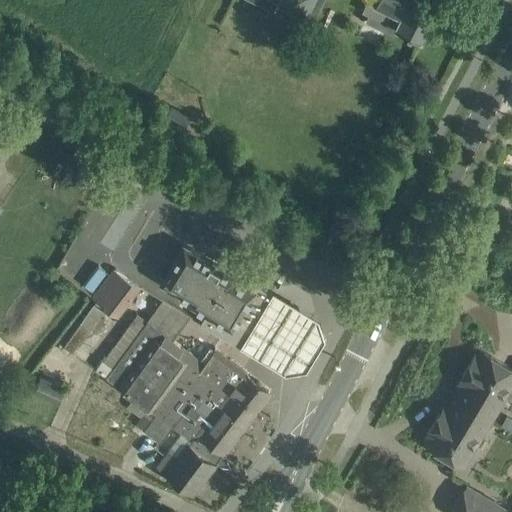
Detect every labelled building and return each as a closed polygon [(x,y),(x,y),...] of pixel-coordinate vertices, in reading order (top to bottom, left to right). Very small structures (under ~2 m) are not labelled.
[(267,0),(250,0),(272,11),(276,4),(267,0)] [(277,0),(276,4),(305,19),(314,0),(277,0)] [(391,32),(394,26),(420,39),(437,5),(427,0),(375,0),(374,2),(369,0),(366,0),(362,10),(368,14),(365,20),(391,32)] [(171,108),(163,121),(181,131),(189,118),(171,108)] [(183,247),(164,279),(162,281),(189,297),(192,292),(210,303),(200,321),(241,346),(252,327),(251,327),(272,292),(255,282),(251,290),(232,278),(233,276),(183,247)] [(86,285),(94,291),(109,272),(102,266),(86,285)] [(92,298),(117,315),(140,286),(114,268),(92,298)] [(252,327),(241,346),(284,371),(304,368),(322,339),(316,319),(272,292),(251,327),(252,327)] [(148,328),(136,345),(243,427),(269,393),(245,374),(246,372),(215,348),(203,363),(165,333),(161,338),(148,328)] [(189,439),(216,462),(243,427),(136,345),(110,380),(152,411),(172,426),(189,439)] [(464,388),(457,399),(490,419),(511,383),(511,369),(481,351),(478,356),(474,354),(457,384),(464,388)] [(33,390),(57,402),(64,387),(40,376),(33,390)] [(443,406),(426,435),(429,438),(426,443),(463,466),(490,419),(457,399),(450,411),(443,406)] [(160,443),(172,426),(152,411),(140,428),(160,443)] [(500,427),(511,433),(511,418),(507,416),(500,427)] [(216,462),(189,439),(176,456),(169,451),(157,467),(192,493),(216,462)] [(466,486),(450,511),(502,511),(504,509),(466,486)]
